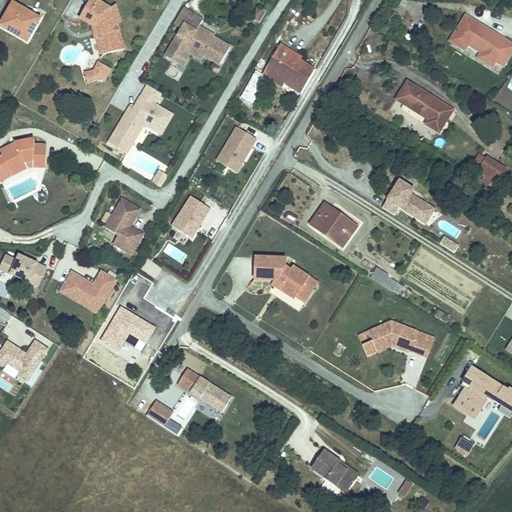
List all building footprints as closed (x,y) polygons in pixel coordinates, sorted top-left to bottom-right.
[(122,17),(119,4),(111,0),(95,0),(87,15),(100,23),(101,23),(102,22),(107,24),(108,29),(106,32),(105,34),(106,38),(105,40),(106,46),(109,47),(110,51),(122,48),(120,40),(131,38),(125,17),(122,17)] [(129,16),(126,2),(119,4),(122,17),(125,17),(129,16)] [(269,20),(276,8),(268,3),(261,15),(269,20)] [(197,9),(190,5),(181,20),(190,25),(192,22),(190,21),(197,9)] [(29,44),(41,22),(15,7),(2,29),(29,44)] [(211,17),(197,9),(190,21),(192,22),(190,25),(173,53),(185,59),(192,47),(201,46),(211,51),(229,61),(240,44),(206,24),(211,17)] [(466,42),(478,22),(471,18),(456,43),(471,52),(474,47),(466,42)] [(108,29),(107,24),(102,22),(101,23),(100,23),(99,24),(102,33),(106,32),(108,29)] [(511,64),(511,42),(500,35),(498,38),(490,33),(492,30),(478,22),(466,42),(474,47),(487,55),(502,64),(510,68),(511,64)] [(132,46),(131,38),(120,40),(122,48),(132,46)] [(302,93),(315,68),(301,61),(287,53),(289,49),(281,45),(265,75),(258,72),(242,99),(253,105),(267,79),(284,88),(286,84),(302,93)] [(185,59),(190,62),(198,49),(209,56),(211,51),(201,46),(192,47),(185,59)] [(302,55),(289,49),(287,53),(301,61),(302,55)] [(499,69),(502,64),(487,55),(484,60),(499,69)] [(103,72),(104,71),(102,70),(107,59),(105,58),(101,67),(91,69),(94,80),(104,76),(103,72)] [(110,77),(117,65),(107,59),(102,70),(104,71),(103,72),(104,76),(107,75),(110,77)] [(425,95),(428,91),(417,84),(414,89),(425,95)] [(441,126),(453,108),(428,91),(425,95),(414,89),(407,85),(398,99),(432,120),(429,125),(443,134),(446,129),(441,126)] [(148,89),(142,100),(155,107),(161,97),(148,89)] [(118,91),(111,104),(125,112),(132,100),(118,91)] [(457,91),(453,98),(459,101),(463,94),(457,91)] [(128,157),(145,127),(156,124),(166,130),(173,118),(155,107),(142,100),(135,112),(133,111),(131,115),(129,114),(110,147),(128,157)] [(458,111),(453,108),(441,126),(446,129),(458,111)] [(166,130),(156,124),(145,127),(162,137),(166,130)] [(237,129),(217,162),(237,175),(256,140),(237,129)] [(0,185),(7,182),(1,172),(20,163),(46,158),(44,147),(32,149),(31,142),(9,145),(0,149),(0,185)] [(487,170),(494,160),(487,156),(481,166),(487,170)] [(1,172),(7,182),(24,173),(48,169),(46,158),(20,163),(1,172)] [(511,173),(511,169),(495,158),(494,160),(487,170),(487,171),(506,183),(511,175),(511,173)] [(161,189),(168,177),(160,172),(153,184),(161,189)] [(433,206),(416,195),(419,190),(404,181),(387,208),(399,215),(404,208),(424,220),(433,206)] [(191,198),(172,227),(191,239),(209,209),(191,198)] [(324,200),(307,223),(342,247),(358,225),(324,200)] [(134,256),(142,241),(129,234),(132,229),(142,212),(124,201),(108,230),(120,237),(116,246),(134,256)] [(439,210),(433,206),(424,220),(430,224),(439,210)] [(457,237),(461,229),(441,219),(437,227),(457,237)] [(145,236),(132,229),(129,234),(142,241),(145,236)] [(457,243),(448,238),(444,244),(453,250),(457,243)] [(459,254),(463,247),(457,243),(453,250),(459,254)] [(45,285),(54,267),(27,254),(24,260),(14,255),(8,268),(45,285)] [(254,281),(276,281),(283,285),(279,290),(295,300),(296,298),(306,304),(313,292),(303,286),(309,278),(294,269),(292,272),(285,268),(285,260),(254,259),(254,281)] [(378,272),(374,280),(396,294),(401,286),(378,272)] [(102,309),(116,283),(102,275),(94,288),(90,286),(89,288),(86,286),(87,284),(73,276),(62,295),(91,312),(95,305),(102,309)] [(319,284),(309,278),(303,286),(313,292),(319,284)] [(276,281),(273,286),(279,290),(283,285),(276,281)] [(98,316),(102,309),(95,305),(91,312),(98,316)] [(142,353),(156,327),(119,307),(100,342),(121,354),(127,344),(142,353)] [(438,341),(394,323),(371,333),(374,339),(363,344),(368,354),(378,350),(393,343),(395,347),(412,354),(413,352),(423,356),(427,346),(435,349),(438,341)] [(9,342),(0,355),(0,362),(6,366),(7,363),(22,373),(21,375),(30,381),(50,350),(38,342),(28,355),(9,342)] [(380,353),(395,347),(393,343),(378,350),(380,353)] [(431,359),(435,349),(427,346),(423,356),(431,359)] [(167,381),(213,409),(222,394),(177,366),(167,381)] [(511,392),(473,368),(464,382),(468,384),(471,386),(469,389),(466,387),(454,406),(474,418),(487,400),(485,398),(487,396),(502,405),(508,409),(511,402),(511,392)] [(157,401),(150,413),(166,425),(174,412),(157,401)] [(510,417),(511,414),(511,402),(508,409),(502,405),(498,410),(510,417)] [(171,421),(166,428),(178,435),(183,427),(171,421)] [(467,453),(473,444),(462,437),(456,446),(467,453)] [(336,452),(333,457),(349,467),(353,462),(336,452)] [(349,467),(333,457),(323,472),(358,492),(367,479),(349,467)] [(349,467),(367,479),(371,473),(353,462),(349,467)] [(405,499),(413,485),(406,481),(397,495),(405,499)]
